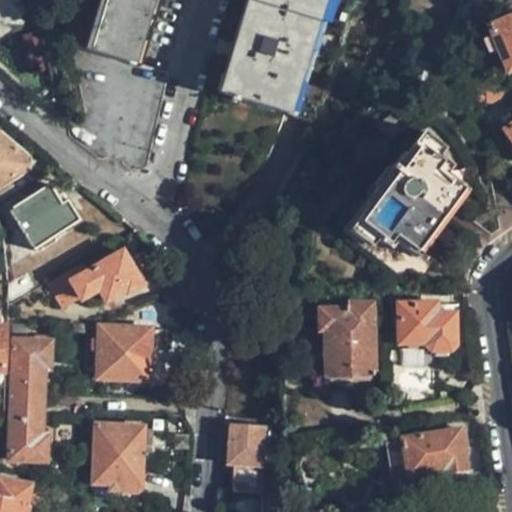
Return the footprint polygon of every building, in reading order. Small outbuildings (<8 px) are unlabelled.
[(0,0),(0,36),(9,30),(6,25),(18,16),(6,0),(0,0)] [(129,61),(147,0),(106,0),(91,50),(129,61)] [(284,101),(314,0),(248,0),(222,88),(282,107),(284,101)] [(511,72),(511,16),(486,28),(490,39),(482,42),(487,56),(496,53),(506,75),(511,72)] [(464,80),(466,94),(486,94),(494,94),(492,78),(464,80)] [(494,94),(486,94),(486,105),(504,104),(503,94),(494,94)] [(0,187),(30,169),(29,156),(0,133),(0,187)] [(454,209),(465,191),(439,173),(443,165),(429,156),(433,150),(422,144),(399,180),(396,178),(382,204),(385,205),(360,245),(372,251),(377,244),(392,252),(397,245),(424,260),(447,220),(454,209)] [(81,221),(67,200),(62,203),(49,183),(9,208),(35,248),(81,221)] [(121,252),(87,272),(72,282),(80,295),(82,300),(97,290),(105,302),(123,291),(126,295),(142,285),(121,252)] [(87,272),(82,262),(49,281),(63,305),(80,295),(72,282),(87,272)] [(375,377),(373,306),(344,306),(344,311),(319,311),(319,330),(325,330),(326,378),(375,377)] [(456,346),(455,317),(437,317),(437,306),(398,307),(399,349),(427,348),(432,354),(452,352),(456,346)] [(0,373),(7,373),(10,327),(0,326),(0,373)] [(146,378),(150,330),(149,328),(100,327),(97,379),(147,381),(146,378)] [(158,331),(150,330),(146,378),(155,378),(158,331)] [(51,342),(49,341),(33,341),(15,340),(9,459),(44,461),(45,438),(40,437),(44,366),(49,365),(51,342)] [(263,465),(265,428),(233,426),(229,463),(234,463),(263,465)] [(140,492),(143,453),(144,429),(95,427),(92,485),(110,486),(110,490),(140,492)] [(144,429),(143,453),(152,453),(153,430),(144,429)] [(470,472),(467,451),(470,450),(466,433),(387,445),(394,478),(410,475),(412,480),(450,472),(450,476),(470,472)] [(234,463),(233,492),(262,494),(262,482),(263,465),(234,463)] [(262,482),(275,482),(276,466),(263,465),(262,482)] [(0,483),(18,488),(21,478),(0,473),(0,483)] [(27,490),(0,483),(0,511),(24,511),(26,506),(24,505),(27,490)]
